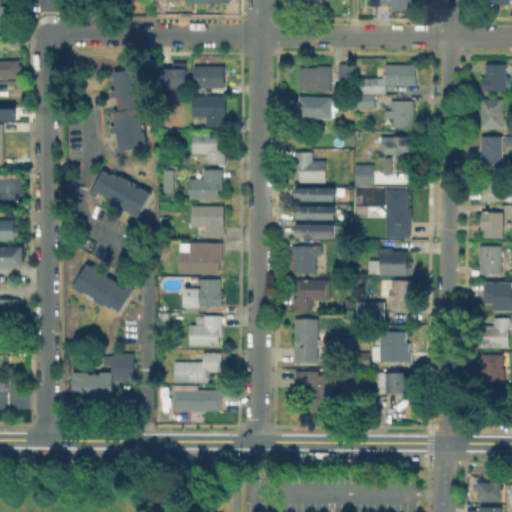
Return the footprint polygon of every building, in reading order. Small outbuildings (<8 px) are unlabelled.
[(0,0),(0,29),(10,29),(10,0),(0,0)] [(368,0),(368,4),(390,5),(389,8),(407,8),(406,0),(368,0)] [(0,59),(19,59),(20,64),(22,64),(23,70),(20,70),(20,75),(8,75),(8,78),(2,78),(2,75),(0,75),(0,59)] [(188,84),(158,83),(158,62),(188,62),(188,84)] [(354,62),(354,79),(340,79),(340,62),(354,62)] [(417,63),(417,83),(386,83),(386,91),(375,91),(357,92),(357,76),(384,72),(386,63),(417,63)] [(507,63),(507,75),(511,75),(511,80),(507,80),(507,90),(482,90),(483,76),(486,75),(486,63),(507,63)] [(225,64),(225,86),(195,86),(195,64),(225,64)] [(332,64),(332,89),(325,90),(325,88),(300,88),(300,66),(318,66),(318,64),(332,64)] [(143,73),(149,148),(120,150),(115,75),(143,73)] [(375,93),(376,106),(357,106),(357,93),(375,93)] [(225,115),(225,125),(207,125),(207,115),(193,115),(193,94),(226,94),(226,115),(225,115)] [(333,95),(333,97),(340,97),(340,108),(333,108),(332,116),(300,116),(300,105),(297,105),(297,96),(300,97),(300,95),(333,95)] [(414,99),(414,126),(394,125),(392,109),(391,98),(414,99)] [(504,98),(504,127),(483,127),(483,113),(482,113),(482,110),(483,110),(483,99),(504,98)] [(226,140),(226,162),(206,162),(207,152),(193,152),(193,131),(223,131),(223,140),(226,140)] [(503,134),(503,162),(482,162),(482,149),(481,149),(481,145),(482,145),(482,135),(503,134)] [(417,135),(417,153),(399,154),(395,152),(382,152),(382,135),(417,135)] [(327,159),(326,181),(300,181),(300,172),(295,172),(295,150),(313,150),(313,158),(327,159)] [(390,173),(381,172),(382,156),(390,156),(390,173)] [(372,163),(371,183),(353,183),(353,163),(372,163)] [(223,167),(223,189),(220,189),(220,197),(190,197),(190,177),(204,177),(204,167),(223,167)] [(109,170),(151,194),(137,217),(96,192),(109,170)] [(503,171),(503,199),(482,199),(483,186),(481,186),(481,182),(482,182),(483,171),(503,171)] [(406,188),(405,206),(409,206),(409,236),(384,235),(384,187),(406,188)] [(339,188),(338,202),(307,202),(307,200),(297,200),(297,188),(339,188)] [(225,225),(225,234),(206,234),(206,233),(197,233),(197,225),(192,224),(192,204),(226,204),(225,225)] [(339,207),(339,220),(308,220),(308,218),(297,218),(297,207),(339,207)] [(504,210),(504,235),(485,236),(485,228),(482,228),(482,210),(490,209),(490,210),(504,210)] [(0,219),(15,219),(15,226),(19,226),(19,238),(15,238),(15,239),(0,239),(0,219)] [(339,225),(339,238),(307,238),(307,237),(297,237),(297,225),(339,225)] [(378,239),(379,253),(364,253),(364,239),(378,239)] [(221,262),(220,271),(180,271),(180,250),(180,240),(223,241),(223,262),(221,262)] [(323,244),(323,254),(316,254),(316,271),(294,271),(294,256),(292,256),(292,244),(314,244),(323,244)] [(0,263),(0,245),(25,245),(25,263),(0,263)] [(510,254),(511,268),(503,268),(503,273),(482,273),(482,260),(481,260),(481,245),(503,245),(503,253),(510,254)] [(394,247),(399,250),(408,250),(408,274),(381,274),(381,247),(394,247)] [(76,285),(88,263),(132,289),(120,311),(76,285)] [(205,315),(187,315),(187,284),(202,284),(202,277),(224,277),(224,305),(205,305),(205,315)] [(330,278),(330,299),(320,299),(320,307),(294,307),(294,296),(297,296),(297,278),(330,278)] [(413,278),(413,300),(390,301),(393,289),(393,278),(413,278)] [(511,308),(494,308),(494,301),(485,301),(486,280),(511,280),(511,308)] [(20,307),(20,321),(0,321),(0,296),(12,296),(12,298),(18,298),(18,307),(20,307)] [(355,319),(383,318),(383,300),(355,301),(355,319)] [(393,303),(393,312),(378,312),(378,303),(393,303)] [(170,322),(161,323),(160,311),(170,311),(170,322)] [(223,315),(224,336),(220,336),(220,345),(190,345),(190,325),(205,325),(205,315),(223,315)] [(509,327),(510,345),(481,346),(480,316),(511,316),(511,326),(509,327)] [(319,350),(319,361),(296,361),(296,317),(319,317),(319,350)] [(407,346),(412,346),(412,360),(373,360),(373,344),(380,344),(380,329),(407,329),(407,346)] [(222,351),(222,370),(210,370),(210,381),(175,381),(175,360),(204,360),(204,351),(222,351)] [(370,351),(370,365),(355,365),(355,351),(370,351)] [(504,353),(503,367),(506,367),(505,381),(481,381),(481,352),(504,353)] [(131,355),(132,380),(114,380),(114,399),(73,400),(73,372),(112,371),(112,364),(105,364),(105,355),(131,355)] [(337,373),(337,411),(311,411),(311,386),(296,386),(296,369),(319,369),(319,373),(337,373)] [(384,391),(384,369),(418,369),(418,391),(384,391)] [(222,388),(222,409),(192,409),(192,388),(222,388)] [(381,400),(381,417),(371,417),(371,401),(381,400)] [(502,480),(502,499),(478,499),(478,481),(492,481),(492,480),(502,480)]
